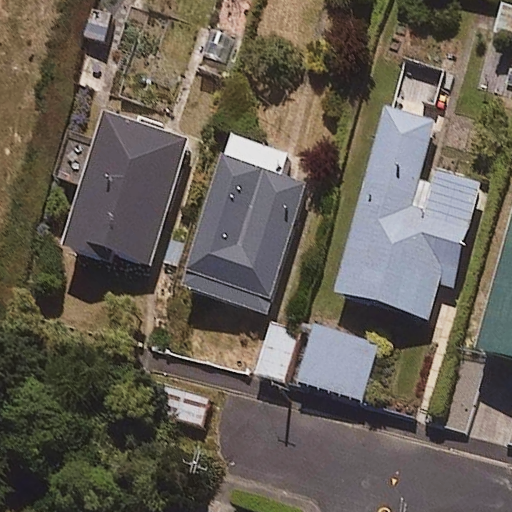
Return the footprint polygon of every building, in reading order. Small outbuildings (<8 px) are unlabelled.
[(107,127),(68,267),(152,290),(191,150),(107,127)] [(393,128),(340,311),(428,336),(441,292),(454,300),(484,193),(436,179),(425,218),(415,215),(436,140),(393,128)] [(228,171),(187,304),(270,329),(310,196),(228,171)] [(511,244),(479,369),(511,378),(511,244)] [(383,354),(316,336),(300,397),(366,415),(383,354)] [(299,348),(269,341),(258,388),(287,395),(299,348)]
